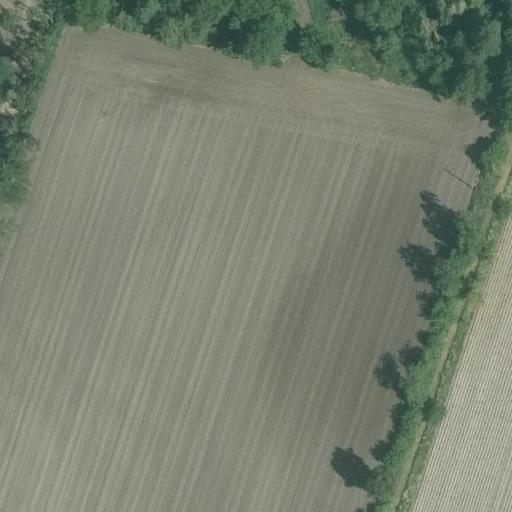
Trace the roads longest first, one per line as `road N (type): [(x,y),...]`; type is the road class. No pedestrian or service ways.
road 1 (track): [(511,138),(394,511)]
road 2 (track): [(0,150),(41,0)]
